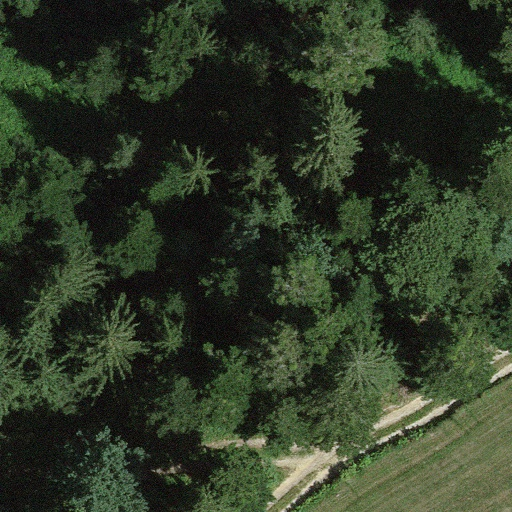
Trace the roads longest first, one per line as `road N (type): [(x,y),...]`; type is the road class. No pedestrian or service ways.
road 1 (track): [(0,476),(366,440)]
road 2 (track): [(511,360),(366,440),(280,511)]
